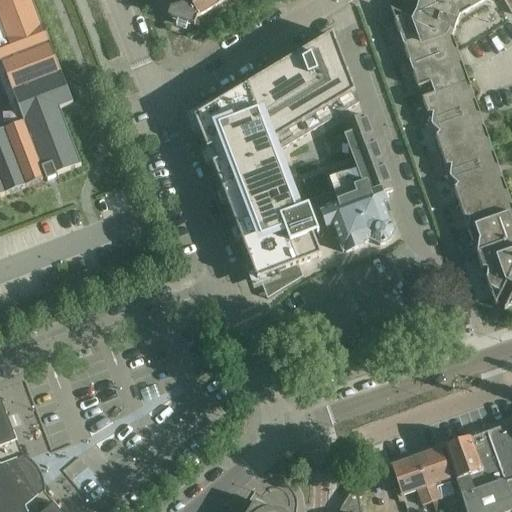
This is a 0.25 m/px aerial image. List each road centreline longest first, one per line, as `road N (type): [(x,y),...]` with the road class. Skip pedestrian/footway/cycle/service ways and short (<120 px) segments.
road 1 (residential): [(0,368),(225,287)]
road 2 (residential): [(153,115),(344,0)]
road 3 (residential): [(315,451),(491,403),(486,366)]
road 4 (unclassified): [(486,366),(283,435)]
road 5 (residential): [(225,287),(153,115)]
road 6 (residential): [(283,435),(225,287)]
road 7 (residential): [(153,115),(110,0)]
